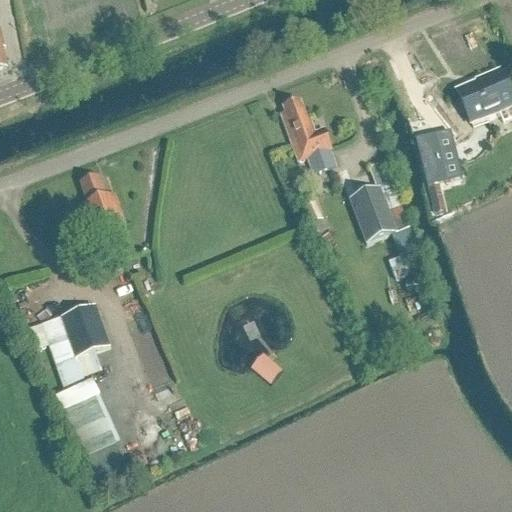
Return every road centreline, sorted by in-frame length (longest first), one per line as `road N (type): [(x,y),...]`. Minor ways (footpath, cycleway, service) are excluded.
road 1 (unclassified): [(0,187),(478,0)]
road 2 (tertiary): [(0,97),(250,0)]
